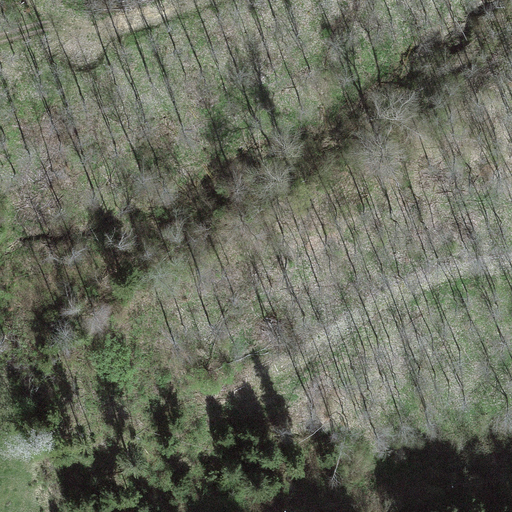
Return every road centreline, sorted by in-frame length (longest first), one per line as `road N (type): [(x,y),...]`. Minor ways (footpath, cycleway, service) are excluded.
road 1 (track): [(511,255),(415,280),(260,385)]
road 2 (track): [(208,0),(124,26),(75,25),(31,0)]
